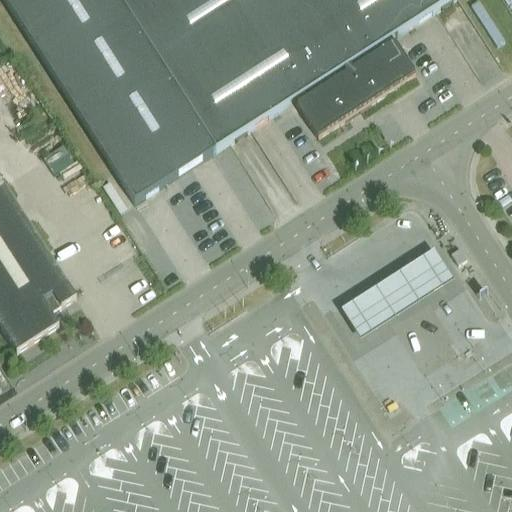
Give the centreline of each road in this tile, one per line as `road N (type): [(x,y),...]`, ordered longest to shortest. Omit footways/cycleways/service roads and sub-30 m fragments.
road 1 (unclassified): [(0,429),(423,159)]
road 2 (unclassified): [(511,298),(423,159)]
